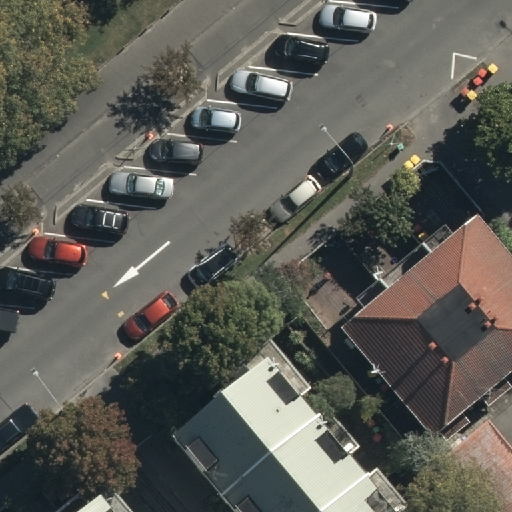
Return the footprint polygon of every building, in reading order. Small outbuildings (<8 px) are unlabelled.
[(511,274),(480,235),(355,338),(439,440),(511,380),(511,274)] [(169,452),(217,509),(319,425),(272,368),(169,452)] [(217,509),(218,511),(331,511),(367,483),(319,425),(217,509)] [(511,511),(511,447),(494,426),(440,470),(474,511),(511,511)] [(331,511),(390,511),(367,483),(331,511)]
